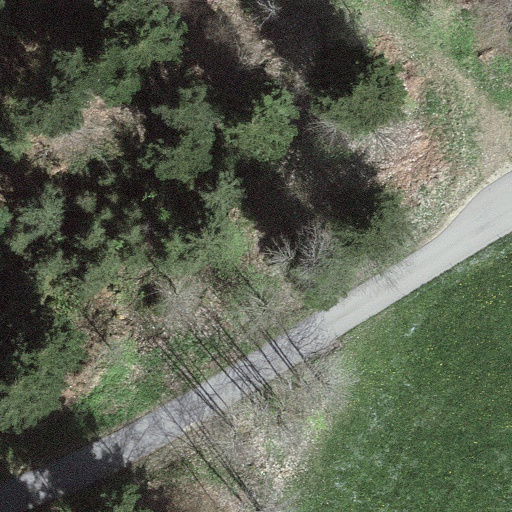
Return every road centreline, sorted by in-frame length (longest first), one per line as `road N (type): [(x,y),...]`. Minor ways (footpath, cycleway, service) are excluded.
road 1 (unclassified): [(511,202),(218,392),(0,494)]
road 2 (track): [(317,0),(386,25),(458,80),(511,162)]
